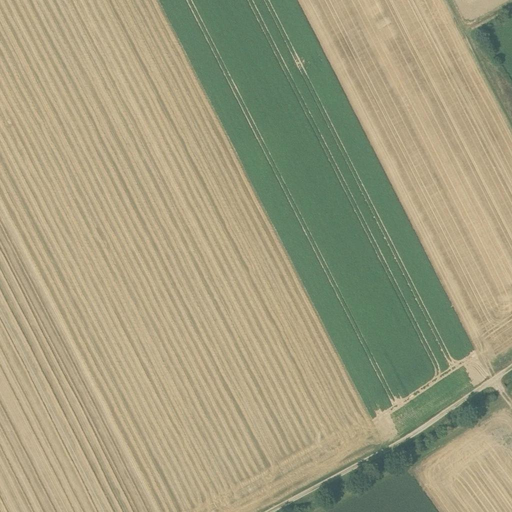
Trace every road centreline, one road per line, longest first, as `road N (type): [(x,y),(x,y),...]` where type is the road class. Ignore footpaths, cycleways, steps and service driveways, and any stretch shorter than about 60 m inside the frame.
road 1 (track): [(271,511),(410,438),(511,367)]
road 2 (track): [(448,0),(511,123)]
